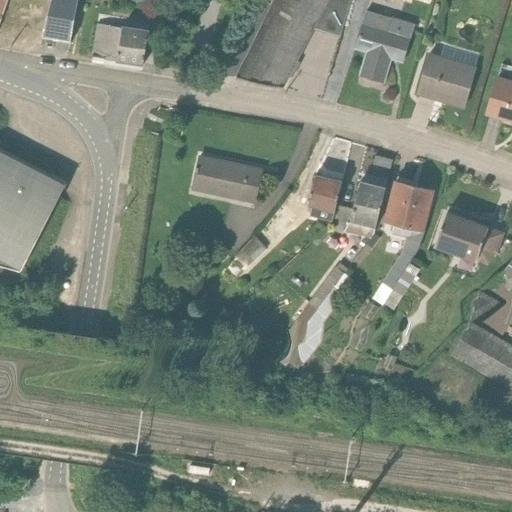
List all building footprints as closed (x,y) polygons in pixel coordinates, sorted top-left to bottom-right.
[(275,0),(222,109),(269,119),(276,105),(281,106),(287,92),(285,89),(302,58),(327,65),(340,17),(302,0),(275,0)] [(346,0),(345,5),(396,20),(401,0),(346,0)] [(64,17),(39,13),(26,66),(55,72),(64,17)] [(405,53),(354,38),(341,79),(354,83),(348,105),(371,112),(378,89),(392,94),(405,53)] [(82,54),(77,87),(130,94),(133,60),(82,54)] [(466,96),(419,82),(406,124),(453,138),(466,96)] [(511,113),(487,106),(476,144),(511,155),(511,113)] [(379,206),(381,187),(366,185),(363,204),(379,206)] [(248,199),(186,186),(179,221),(241,233),(248,199)] [(0,301),(5,303),(51,216),(0,189),(0,301)] [(330,212),(303,205),(295,237),(299,239),(297,248),(319,253),(330,212)] [(374,218),(349,212),(337,253),(333,262),(351,268),(349,273),(353,275),(363,265),(374,218)] [(421,222),(385,213),(374,254),(382,256),(381,264),(393,269),(390,283),(361,328),(369,336),(407,279),(421,222)] [(478,258),(438,243),(423,278),(466,294),(467,290),(479,295),(484,283),(487,285),(494,264),(478,260),(478,258)] [(257,280),(245,268),(213,298),(225,311),(257,280)] [(511,347),(500,340),(511,321),(511,277),(494,303),(483,311),(474,324),(470,322),(450,357),(511,392),(511,347)] [(288,362),(332,304),(336,298),(328,293),(325,299),(324,298),(277,361),(285,367),(288,362)] [(175,294),(171,326),(188,328),(192,296),(175,294)] [(332,304),(288,362),(297,369),(302,363),(303,364),(342,311),(332,304)] [(357,333),(349,345),(360,352),(367,339),(357,333)]
